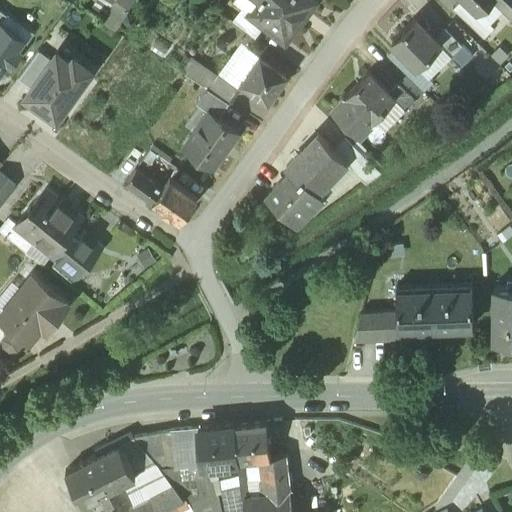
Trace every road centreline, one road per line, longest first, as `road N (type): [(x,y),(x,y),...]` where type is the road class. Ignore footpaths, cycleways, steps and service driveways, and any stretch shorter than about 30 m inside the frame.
road 1 (track): [(511,126),(373,230),(229,320)]
road 2 (residential): [(199,245),(377,0)]
road 3 (secondary): [(0,464),(80,421),(147,406),(247,402)]
road 4 (secondary): [(247,402),(501,399)]
road 5 (residential): [(199,245),(137,214),(0,113)]
road 6 (residential): [(247,402),(247,360),(198,265),(199,245)]
